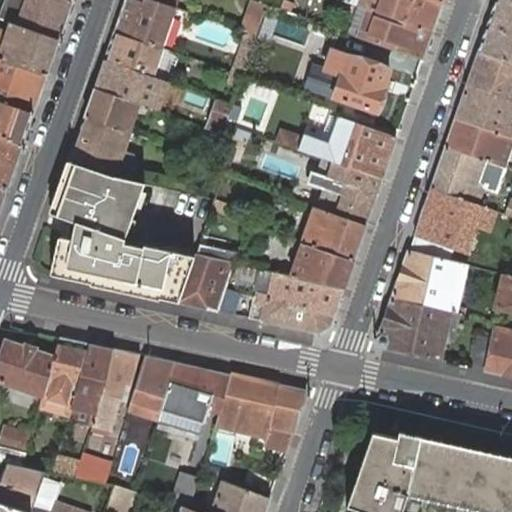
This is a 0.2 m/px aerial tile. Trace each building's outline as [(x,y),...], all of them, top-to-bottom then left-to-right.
[(59,39),(72,0),(13,0),(6,21),(10,23),(18,25),(59,39)] [(135,0),(125,0),(114,31),(157,47),(169,50),(171,45),(163,42),(174,13),(135,0)] [(256,35),(262,19),(267,5),(252,0),(251,0),(241,30),(247,32),(256,35)] [(294,4),(284,0),(280,10),(291,13),(294,4)] [(433,31),(442,3),(433,0),(361,0),(360,6),(366,8),(433,31)] [(511,0),(496,0),(478,52),(511,63),(511,0)] [(294,31),(299,16),(291,13),(280,10),(267,5),(262,19),(294,31)] [(366,8),(360,6),(359,6),(352,29),(359,31),(366,8)] [(423,59),(433,31),(366,8),(359,31),(352,29),(349,28),(347,33),(423,59)] [(163,42),(171,45),(172,46),(182,17),(174,13),(163,42)] [(0,59),(46,76),(59,39),(18,25),(10,23),(7,33),(1,30),(0,30),(0,46),(2,47),(0,52),(0,59)] [(232,73),(242,76),(256,35),(247,32),(232,73)] [(169,50),(157,47),(149,69),(157,73),(155,77),(159,79),(166,81),(175,53),(169,50)] [(341,74),(333,96),(333,97),(377,112),(385,89),(382,88),(390,67),(351,54),(351,55),(332,48),(325,69),(329,70),(341,74)] [(511,63),(478,52),(467,85),(511,100),(511,63)] [(0,101),(33,113),(46,76),(0,59),(0,101)] [(166,81),(159,79),(155,77),(104,60),(94,88),(138,103),(149,108),(154,110),(160,112),(171,83),(166,81)] [(323,92),(333,96),(341,74),(329,70),(326,77),(328,78),(323,92)] [(232,104),(241,78),(242,76),(232,73),(222,101),(232,104)] [(511,137),(511,124),(510,123),(511,117),(511,100),(467,85),(455,117),(511,137)] [(94,88),(84,117),(128,131),(134,115),(145,120),(149,108),(138,103),(94,88)] [(225,123),(232,104),(222,101),(217,99),(210,121),(225,125),(225,123)] [(0,136),(22,144),(33,113),(0,101),(0,136)] [(381,178),(396,136),(349,120),(338,116),(329,114),(321,138),(304,133),(303,137),(282,129),(278,142),(321,156),(334,161),(381,178)] [(127,137),(129,132),(128,131),(84,117),(69,161),(114,176),(117,168),(127,137)] [(445,146),(505,166),(511,145),(511,137),(455,117),(445,146)] [(127,137),(117,168),(125,170),(135,140),(127,137)] [(496,193),(505,166),(445,146),(430,189),(476,205),(483,207),(484,207),(486,201),(478,198),(482,188),(496,193)] [(365,224),(381,178),(334,161),(321,156),(311,185),(322,189),(315,207),(365,224)] [(123,243),(144,183),(114,176),(69,161),(50,213),(76,222),(69,240),(79,243),(67,278),(178,302),(194,258),(143,247),(142,250),(123,243)] [(490,208),(484,207),(483,207),(476,205),(430,189),(409,250),(439,258),(443,244),(467,252),(473,255),(476,249),(469,246),(481,214),(487,217),(490,208)] [(211,210),(228,215),(230,207),(214,201),(211,210)] [(353,259),(365,224),(315,207),(303,242),(353,259)] [(469,246),(476,249),(487,217),(481,214),(469,246)] [(343,288),(353,259),(303,242),(287,236),(286,243),(301,248),(291,276),(343,288)] [(56,275),(67,278),(79,243),(69,240),(56,275)] [(199,244),(194,258),(178,302),(217,311),(225,289),(237,252),(199,244)] [(455,312),(466,265),(439,258),(409,250),(393,298),(451,311),(455,312)] [(267,294),(272,272),(259,269),(253,296),(254,296),(258,297),(259,292),(267,294)] [(334,314),(343,288),(291,276),(272,272),(267,294),(259,292),(258,297),(265,298),(334,314)] [(511,276),(506,275),(504,274),(496,309),(511,313),(511,276)] [(239,292),(225,289),(217,311),(232,314),(239,292)] [(253,296),(246,294),(242,316),(249,318),(254,296),(253,296)] [(330,326),(334,314),(265,298),(258,297),(254,296),(249,318),(319,333),(330,326)] [(384,347),(440,359),(444,340),(451,311),(393,298),(379,337),(378,338),(378,339),(378,340),(378,341),(378,342),(378,343),(379,344),(379,345),(380,345),(381,346),(382,346),(382,347),(383,347),(384,347)] [(511,314),(496,310),(493,320),(496,321),(496,324),(493,339),(486,370),(511,375),(511,314)] [(455,312),(451,311),(444,340),(453,342),(460,313),(455,312)] [(471,366),(486,370),(493,339),(478,336),(471,366)] [(43,395),(40,407),(70,414),(73,405),(91,344),(61,338),(55,357),(43,395)] [(0,358),(0,380),(43,395),(55,357),(36,351),(36,349),(25,346),(25,347),(6,340),(0,358)] [(115,349),(91,344),(73,405),(97,411),(115,349)] [(140,355),(115,349),(97,411),(93,423),(113,429),(122,398),(126,384),(132,386),(140,355)] [(176,363),(145,356),(129,409),(159,418),(162,409),(176,363)] [(220,372),(176,363),(162,409),(204,422),(208,409),(219,412),(231,375),(220,372)] [(306,391),(231,375),(219,412),(216,425),(267,437),(265,444),(287,450),(306,393),(306,391)] [(0,443),(0,447),(26,453),(31,436),(5,427),(0,443)] [(511,511),(511,456),(399,431),(397,438),(372,432),(346,506),(363,511),(402,511),(409,494),(489,511),(511,511)] [(81,461),(79,464),(75,476),(106,483),(119,441),(104,437),(96,465),(81,461)] [(0,460),(8,462),(22,465),(26,453),(0,447),(0,460)] [(56,460),(52,471),(75,476),(79,464),(56,460)] [(6,463),(0,479),(0,502),(27,511),(31,511),(35,503),(46,472),(6,463)] [(181,474),(171,503),(178,505),(179,506),(189,509),(198,479),(181,474)] [(264,511),(270,497),(225,481),(215,511),(264,511)] [(109,504),(107,511),(111,511),(126,511),(135,491),(116,485),(109,504)] [(0,511),(27,511),(0,502),(0,511)] [(52,509),(51,511),(83,511),(55,502),(52,509)] [(51,511),(52,509),(35,503),(31,511),(51,511)]
